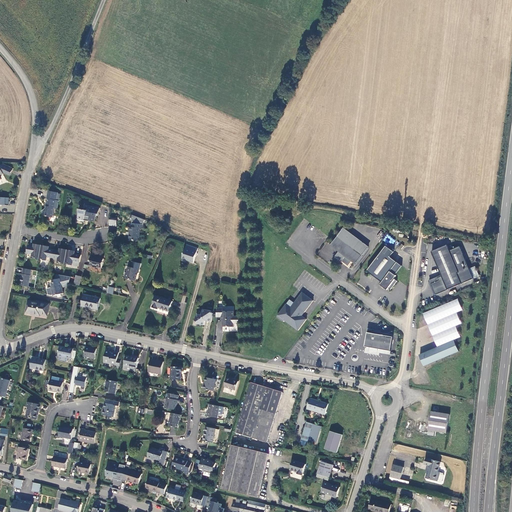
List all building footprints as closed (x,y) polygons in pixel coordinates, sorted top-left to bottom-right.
[(12,169),(4,166),(3,167),(0,167),(0,180),(2,179),(1,175),(4,174),(4,172),(10,174),(12,169)] [(58,193),(50,192),(48,201),(49,201),(49,203),(47,203),(47,206),(47,208),(42,210),(46,213),(45,216),(54,217),(56,209),(58,210),(60,202),(57,201),(58,193)] [(9,197),(0,196),(0,204),(8,205),(9,197)] [(87,220),(87,219),(96,221),(97,214),(99,214),(100,209),(89,207),(90,205),(86,205),(85,210),(80,209),(79,214),(81,215),(81,219),(87,220)] [(145,220),(134,214),(132,227),(129,227),(129,232),(130,232),(129,240),(138,241),(140,229),(144,230),(145,220)] [(368,249),(342,230),(331,245),(340,252),(337,257),(348,265),(351,260),(357,264),(368,249)] [(446,243),(430,250),(441,275),(436,276),(438,279),(430,282),(434,293),(472,277),(458,245),(452,247),(450,244),(447,245),(446,243)] [(33,258),(40,260),(42,245),(35,244),(34,248),(33,248),(33,246),(29,246),(28,254),(33,255),(33,258)] [(47,257),(53,258),(54,250),(50,249),(50,250),(48,250),(49,246),(42,245),(40,260),(47,261),(47,257)] [(198,249),(187,245),(182,259),(189,261),(189,262),(193,263),(198,249)] [(394,252),(386,246),(367,271),(382,283),(380,285),(385,288),(386,287),(391,290),(397,281),(394,279),(396,276),(395,275),(402,266),(391,257),(394,252)] [(58,262),(65,263),(67,249),(60,248),(59,252),(58,252),(58,250),(54,250),(53,258),(58,259),(58,262)] [(72,261),(79,262),(81,254),(75,253),(75,254),(73,254),(74,250),(67,249),(65,263),(72,264),(72,261)] [(105,258),(93,256),(91,265),(102,268),(105,258)] [(142,271),(131,267),(129,273),(127,273),(126,277),(128,277),(128,279),(137,282),(139,275),(140,275),(142,271)] [(32,269),(24,268),(22,280),(20,280),(19,285),(29,287),(32,269)] [(63,281),(63,276),(57,275),(57,283),(52,284),(55,296),(59,295),(60,297),(64,296),(63,294),(67,293),(66,288),(64,281),(63,281)] [(70,287),(72,277),(63,276),(63,281),(64,281),(66,288),(70,287)] [(313,300),(302,293),(295,303),(290,299),(277,316),(284,321),(285,320),(298,330),(307,319),(302,315),(313,300)] [(101,298),(84,294),(82,305),(99,309),(101,298)] [(172,301),(156,296),(152,307),(158,309),(159,308),(169,311),(172,301)] [(457,299),(423,313),(438,347),(453,340),(461,337),(456,326),(462,324),(457,313),(462,311),(457,299)] [(26,313),(48,316),(49,305),(29,302),(28,305),(27,305),(26,313)] [(221,307),(216,307),(215,317),(221,317),(221,327),(231,326),(231,322),(238,322),(238,315),(233,315),(233,310),(221,310),(221,307)] [(210,311),(201,309),(200,315),(195,314),(193,320),(194,320),(194,321),(196,322),(195,323),(203,325),(204,320),(209,321),(211,313),(209,313),(210,311)] [(372,330),(367,329),(364,347),(390,351),(392,337),(372,333),(372,330)] [(438,347),(419,355),(424,366),(458,351),(453,340),(438,347)] [(74,350),(61,347),(59,357),(60,357),(59,360),(60,361),(67,362),(68,362),(69,359),(73,360),(74,350)] [(95,360),(97,350),(87,348),(85,358),(95,360)] [(118,361),(120,353),(115,352),(112,354),(111,353),(106,352),(104,363),(111,364),(111,365),(120,367),(121,361),(118,361)] [(136,367),(139,356),(132,354),(131,357),(127,356),(124,369),(129,370),(130,366),(136,367)] [(46,361),(33,358),(31,369),(40,370),(39,371),(44,372),(46,361)] [(164,362),(151,360),(149,372),(161,375),(164,362)] [(181,367),(171,366),(171,379),(181,379),(181,367)] [(77,374),(75,385),(86,387),(88,376),(77,374)] [(216,379),(206,376),(204,387),(214,389),(216,379)] [(235,389),(238,380),(232,378),(227,376),(224,386),(235,389)] [(53,381),(52,381),(50,390),(59,392),(59,393),(63,394),(65,383),(59,382),(60,379),(54,377),(53,381)] [(0,395),(6,397),(10,381),(0,378),(0,395)] [(119,382),(108,380),(106,392),(117,394),(119,382)] [(268,444),(283,394),(252,384),(236,434),(268,444)] [(178,395),(167,393),(166,398),(168,398),(166,408),(176,409),(178,395)] [(328,404),(310,399),(307,410),(325,415),(328,404)] [(107,400),(105,415),(115,417),(117,406),(121,406),(122,402),(107,400)] [(43,405),(28,402),(27,407),(28,408),(26,418),(38,420),(39,416),(39,414),(40,414),(41,410),(41,409),(42,410),(43,405)] [(224,407),(210,404),(207,415),(218,417),(218,414),(221,414),(222,413),(224,407)] [(449,414),(431,411),(428,430),(446,433),(449,414)] [(181,419),(182,415),(172,413),(170,426),(179,427),(180,419),(181,419)] [(321,427),(306,422),(301,441),(307,443),(307,442),(316,444),(321,427)] [(207,426),(205,440),(209,441),(208,448),(216,449),(218,443),(213,442),(216,428),(207,426)] [(72,440),(74,430),(61,427),(59,437),(72,440)] [(35,431),(25,429),(23,440),(31,442),(33,435),(34,436),(35,431)] [(94,444),(96,433),(86,431),(86,430),(82,429),(80,441),(94,444)] [(336,453),(341,435),(330,432),(325,450),(336,453)] [(269,454),(233,445),(222,490),(259,498),(269,454)] [(30,450),(20,448),(17,460),(27,462),(28,455),(29,455),(30,450)] [(164,466),(168,452),(165,451),(165,449),(161,448),(160,450),(154,449),(151,450),(149,458),(161,462),(161,465),(164,466)] [(413,449),(412,454),(424,457),(426,451),(413,449)] [(68,460),(54,457),(52,466),(66,469),(68,460)] [(177,457),(174,467),(186,470),(185,472),(190,474),(193,463),(188,462),(189,460),(177,457)] [(427,474),(426,479),(440,483),(442,482),(443,476),(442,474),(438,473),(440,463),(426,459),(424,465),(427,466),(429,467),(427,474)] [(217,463),(204,460),(201,470),(206,471),(206,470),(215,472),(217,463)] [(306,465),(292,461),(289,470),(297,473),(296,475),(302,477),(306,465)] [(332,466),(321,462),(318,474),(329,477),(332,466)] [(92,465),(81,463),(79,472),(90,474),(92,465)] [(404,468),(394,465),(391,477),(390,481),(409,486),(410,482),(401,480),(404,468)] [(122,469),(109,466),(107,476),(116,478),(115,479),(119,480),(122,469)] [(143,474),(127,469),(123,482),(127,483),(128,480),(140,484),(143,474)] [(6,475),(4,480),(10,483),(13,478),(6,475)] [(23,480),(17,479),(15,488),(21,489),(23,480)] [(169,484),(150,479),(147,488),(154,490),(153,490),(166,494),(169,484)] [(32,491),(39,493),(41,484),(34,483),(32,491)] [(324,483),(321,493),(333,496),(333,497),(337,498),(340,487),(336,486),(336,487),(324,483)] [(178,500),(185,502),(188,492),(181,490),(181,491),(171,488),(168,498),(178,501),(178,500)] [(205,496),(195,493),(192,502),(203,505),(205,496)] [(212,498),(209,504),(222,509),(225,502),(214,498),(214,499),(212,498)] [(78,511),(81,504),(62,499),(60,509),(72,511),(78,511)] [(264,511),(267,504),(250,500),(249,505),(248,506),(242,505),(241,508),(241,511),(242,511),(264,511)] [(389,511),(391,505),(371,500),(369,510),(377,511),(389,511)] [(31,511),(33,504),(26,503),(27,501),(22,501),(21,502),(15,501),(12,511),(31,511)]
